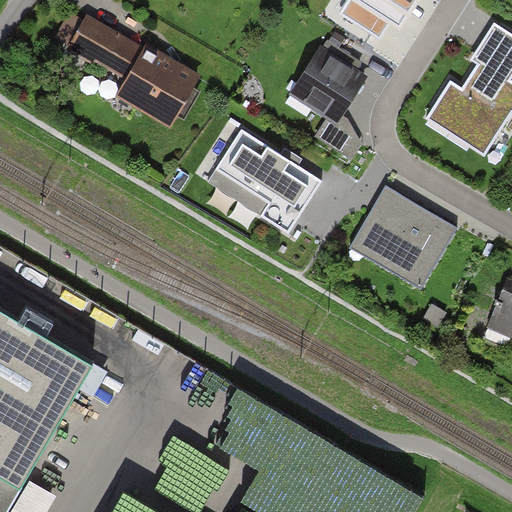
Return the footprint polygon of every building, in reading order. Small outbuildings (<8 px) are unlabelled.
[(417,0),(355,0),(357,1),(346,18),(380,40),(391,22),(400,27),(417,0)] [(144,46),(84,13),(66,48),(125,79),(114,99),(174,131),(206,71),(148,40),(144,46)] [(511,27),(492,15),(465,58),(473,63),(460,85),(451,79),(425,120),(487,158),(511,116),(511,27)] [(360,63),(326,41),(292,95),(329,117),(317,136),(338,149),(350,131),(353,129),(345,118),(340,115),(364,78),(355,71),(360,63)] [(322,181),(241,130),(215,170),(269,204),(261,216),(289,234),(322,181)] [(408,198),(387,233),(366,220),(357,235),(404,263),(397,276),(421,289),(457,228),(408,198)] [(511,283),(508,282),(487,333),(490,339),(504,345),(510,343),(511,336),(511,283)] [(0,371),(10,354),(0,347),(0,371)] [(251,511),(252,510),(254,511),(257,511),(262,504),(266,507),(268,504),(241,490),(246,480),(255,484),(259,478),(232,463),(222,482),(220,480),(215,488),(204,482),(197,497),(225,511),(251,511)] [(0,511),(3,511),(19,486),(0,474),(0,511)]
